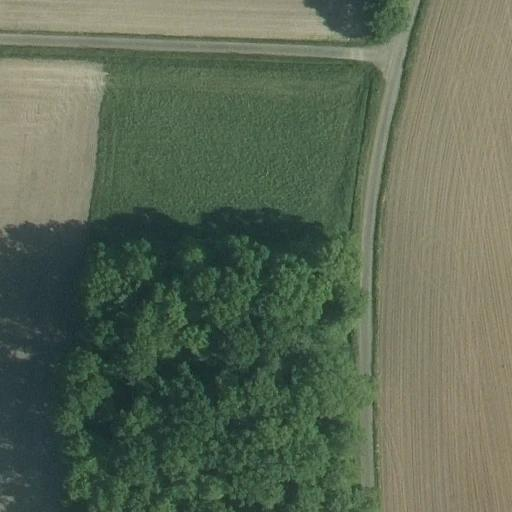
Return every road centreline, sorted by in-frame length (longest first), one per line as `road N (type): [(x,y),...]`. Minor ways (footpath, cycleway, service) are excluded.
road 1 (unclassified): [(398,56),(370,212),(370,511)]
road 2 (unclassified): [(398,56),(0,39)]
